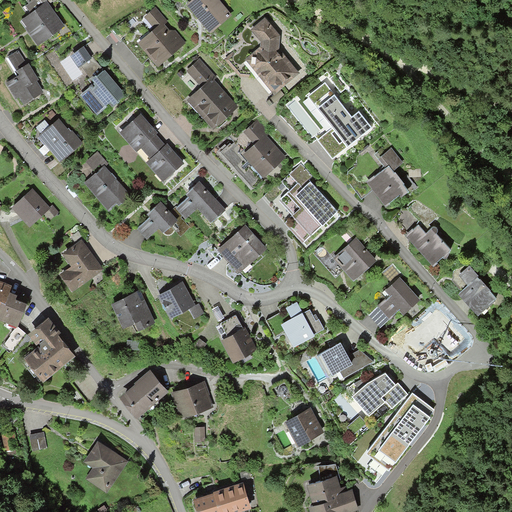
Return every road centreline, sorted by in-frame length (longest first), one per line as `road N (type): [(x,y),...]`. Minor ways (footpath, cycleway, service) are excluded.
road 1 (residential): [(289,280),(327,296),(424,376),(440,376),(481,345),(248,82)]
road 2 (residential): [(67,0),(289,245),(289,280)]
road 3 (residential): [(289,280),(273,296),(250,299),(210,275),(118,247),(0,118)]
road 4 (track): [(511,109),(295,0)]
road 5 (residential): [(109,392),(156,363),(249,377),(285,368)]
road 6 (residential): [(0,253),(109,392)]
road 7 (track): [(408,61),(463,131),(511,173)]
road 8 (residential): [(140,440),(112,422),(0,394)]
